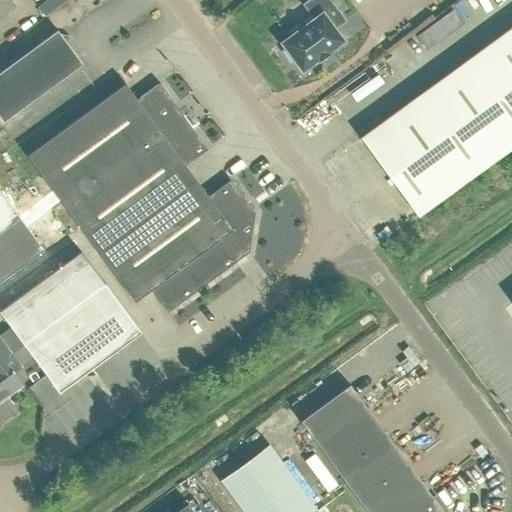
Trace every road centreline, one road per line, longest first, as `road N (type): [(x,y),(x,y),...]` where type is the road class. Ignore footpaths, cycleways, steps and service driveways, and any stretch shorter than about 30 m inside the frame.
road 1 (unclassified): [(0,496),(346,237)]
road 2 (unclassified): [(346,237),(172,0)]
road 3 (unclassified): [(511,456),(346,237)]
